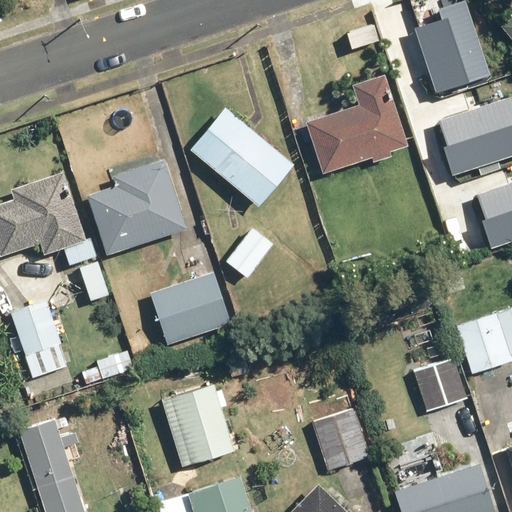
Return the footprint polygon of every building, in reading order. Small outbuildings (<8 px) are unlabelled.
[(417,24),(435,87),(489,72),(467,0),(455,0),(440,4),(443,16),(417,24)] [(511,14),(501,23),(511,35),(511,14)] [(380,35),(345,43),(349,62),(384,54),(380,35)] [(361,102),(310,120),(328,171),(373,155),(375,160),(395,153),(393,148),(413,141),(388,70),(354,82),(361,102)] [(511,91),(438,115),(456,168),(511,149),(511,91)] [(227,104),(192,147),(262,203),(297,160),(227,104)] [(166,156),(112,173),(116,185),(90,194),(109,254),(189,228),(166,156)] [(66,168),(13,186),(17,196),(0,202),(0,247),(3,255),(43,241),(47,252),(90,237),(66,168)] [(511,177),(476,189),(494,242),(511,235),(511,177)] [(255,226),(228,261),(249,276),(276,242),(255,226)] [(103,264),(84,271),(95,303),(114,296),(103,264)] [(217,268),(151,287),(167,342),(233,322),(217,268)] [(52,295),(13,308),(34,370),(74,356),(52,295)] [(511,305),(459,324),(476,373),(511,360),(511,305)] [(246,347),(226,355),(235,376),(255,368),(246,347)] [(456,354),(414,369),(428,411),(471,396),(456,354)] [(219,380),(163,395),(182,464),(238,448),(219,380)] [(358,402),(314,417),(332,469),(375,455),(358,402)] [(89,511),(62,414),(24,425),(48,511),(89,511)] [(483,455),(397,485),(405,511),(489,511),(501,508),(483,455)] [(255,511),(244,474),(159,500),(163,511),(255,511)] [(353,511),(321,479),(287,511),(353,511)]
